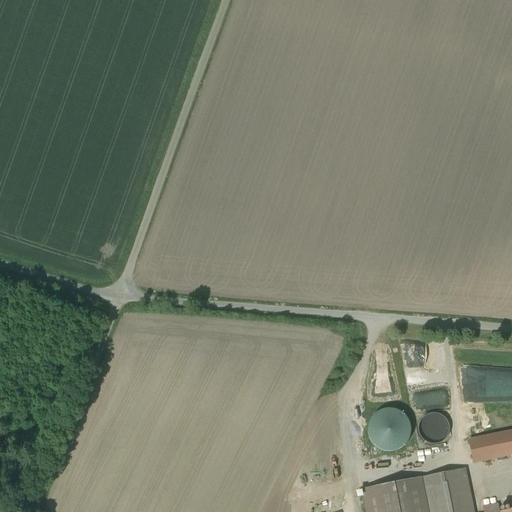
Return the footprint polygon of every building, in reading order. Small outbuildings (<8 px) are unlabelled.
[(376,413),(373,416),(370,419),(368,423),(367,427),(366,431),(367,435),(368,440),(370,444),(373,447),(376,450),(380,451),(384,453),(389,453),(393,452),(397,451),(401,448),(404,445),(406,442),(408,438),(409,434),(409,429),(408,425),(407,421),(404,417),(401,414),(397,412),(393,410),(389,410),(385,410),(380,411),(376,413)] [(448,434),(449,428),(448,423),(444,418),(439,415),(433,413),(427,415),(422,418),(419,423),(418,429),(419,435),(423,440),(428,443),(434,444),(440,443),(445,439),(448,434)] [(511,431),(469,441),(473,463),(511,454),(511,431)] [(455,472),(430,476),(437,511),(473,511),(465,470),(455,472)] [(394,484),(365,494),(368,511),(437,511),(430,476),(394,484)] [(2,500),(0,503),(0,511),(22,511),(23,511),(2,500)]
